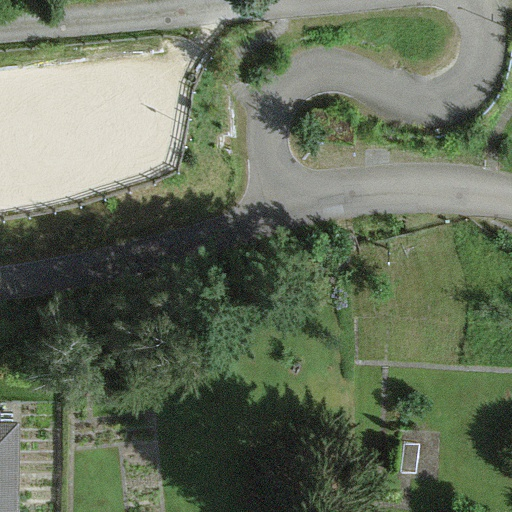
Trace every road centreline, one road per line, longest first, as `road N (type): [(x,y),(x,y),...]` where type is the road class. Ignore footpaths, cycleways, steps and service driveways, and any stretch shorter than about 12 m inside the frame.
road 1 (residential): [(463,0),(476,17),(482,51),(457,93),(427,101),(330,70),(290,83),(274,107),(271,139),(301,183)]
road 2 (residential): [(0,283),(203,240),(276,209),(301,183)]
road 3 (residential): [(0,27),(301,0)]
road 4 (residential): [(301,183),(336,190),(427,185),(511,198)]
